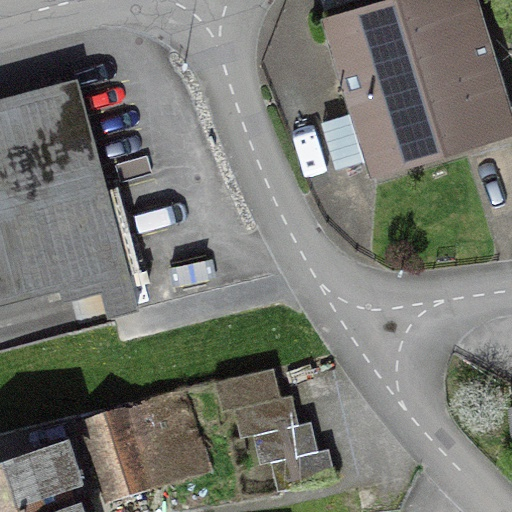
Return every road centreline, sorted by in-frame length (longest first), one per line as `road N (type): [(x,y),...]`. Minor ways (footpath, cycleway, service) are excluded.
road 1 (residential): [(354,342),(258,175),(200,0)]
road 2 (residential): [(496,511),(354,342)]
road 3 (residential): [(354,342),(443,302),(511,291)]
